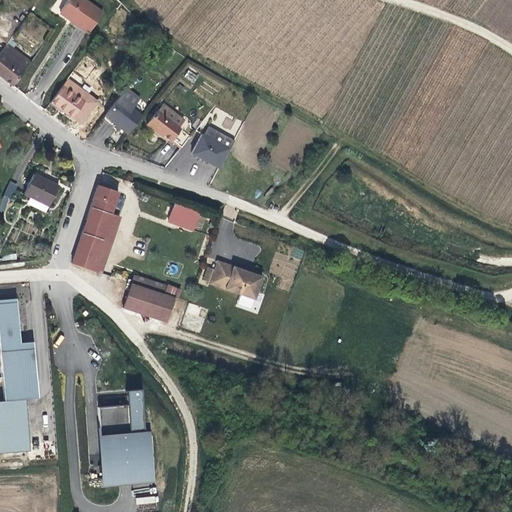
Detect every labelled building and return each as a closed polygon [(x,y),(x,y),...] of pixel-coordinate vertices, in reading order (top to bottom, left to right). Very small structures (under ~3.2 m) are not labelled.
[(83,0),(68,0),(59,13),(71,22),(70,23),(87,35),(101,14),(83,0)] [(71,22),(59,13),(58,14),(70,23),(71,22)] [(160,44),(152,54),(158,58),(165,47),(160,44)] [(0,52),(0,77),(12,87),(29,63),(5,45),(0,52)] [(81,79),(72,72),(66,81),(67,82),(75,87),(81,79)] [(70,94),(75,87),(67,82),(62,88),(70,94)] [(62,87),(50,104),(55,108),(56,107),(63,112),(73,119),(83,104),(70,94),(62,88),(62,87)] [(124,91),(103,119),(127,137),(140,119),(130,112),(138,102),(124,91)] [(156,114),(176,129),(182,121),(162,106),(156,114)] [(180,151),(189,138),(176,129),(156,114),(155,113),(145,127),(154,135),(156,133),(163,138),(180,151)] [(225,119),(221,127),(236,133),(241,121),(234,118),(233,122),(225,119)] [(192,156),(219,170),(235,142),(208,127),(203,136),(192,156)] [(49,205),(57,187),(34,174),(24,193),(49,205)] [(0,211),(4,213),(16,184),(9,181),(0,203),(0,211)] [(93,206),(114,213),(115,209),(119,197),(120,194),(100,187),(93,206)] [(119,197),(115,209),(120,211),(123,199),(119,197)] [(94,272),(113,216),(114,213),(93,206),(74,265),(94,272)] [(199,216),(175,206),(169,223),(193,233),(199,216)] [(123,219),(113,216),(94,272),(104,275),(123,219)] [(263,279),(217,263),(210,286),(255,302),(263,279)] [(174,302),(132,285),(122,309),(164,326),(174,302)] [(12,292),(0,293),(0,297),(9,297),(13,344),(17,344),(12,292)] [(9,297),(0,297),(0,446),(24,445),(20,393),(18,379),(30,378),(27,343),(17,344),(13,344),(9,297)] [(199,333),(208,309),(188,302),(180,326),(199,333)] [(30,378),(18,379),(20,393),(31,392),(30,378)] [(140,427),(137,384),(121,385),(122,400),(93,402),(99,475),(143,470),(140,427)] [(143,470),(99,475),(99,482),(148,477),(144,426),(140,427),(143,470)] [(220,430),(205,427),(201,448),(217,451),(220,430)] [(135,497),(136,505),(157,503),(155,488),(145,489),(146,496),(135,497)]
